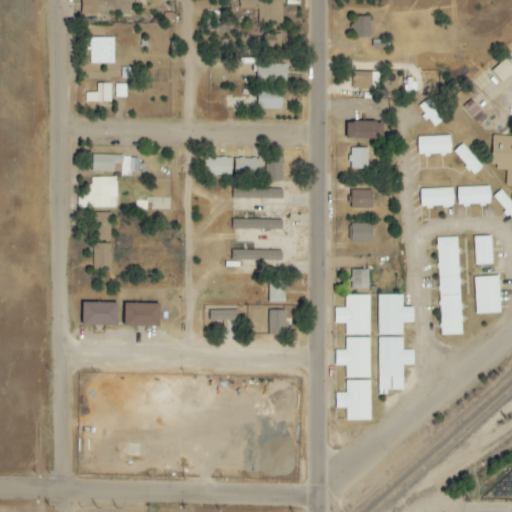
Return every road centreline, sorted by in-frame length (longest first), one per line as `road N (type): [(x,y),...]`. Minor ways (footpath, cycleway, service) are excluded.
road 1 (tertiary): [(319,511),(317,0)]
road 2 (residential): [(62,490),(57,0)]
road 3 (residential): [(320,498),(0,488)]
road 4 (residential): [(320,140),(57,130)]
road 5 (residential): [(316,362),(63,354)]
road 6 (residential): [(511,341),(320,498)]
road 7 (residential): [(318,103),(405,115),(418,232)]
road 8 (residential): [(446,399),(418,232)]
